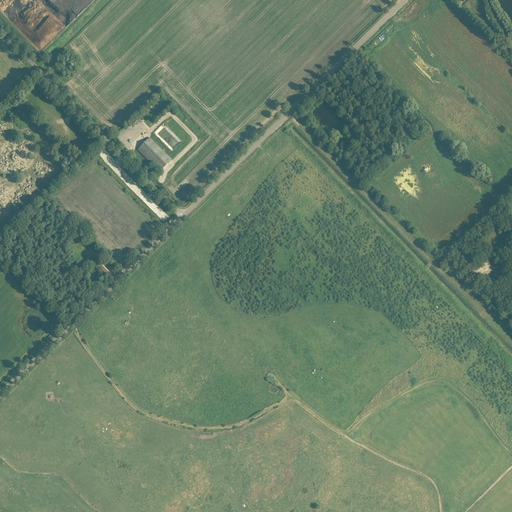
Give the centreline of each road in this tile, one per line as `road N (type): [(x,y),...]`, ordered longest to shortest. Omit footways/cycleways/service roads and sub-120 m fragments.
road 1 (unclassified): [(181,217),(403,0)]
road 2 (unclassified): [(0,31),(181,217)]
road 3 (unclassified): [(0,393),(181,217)]
